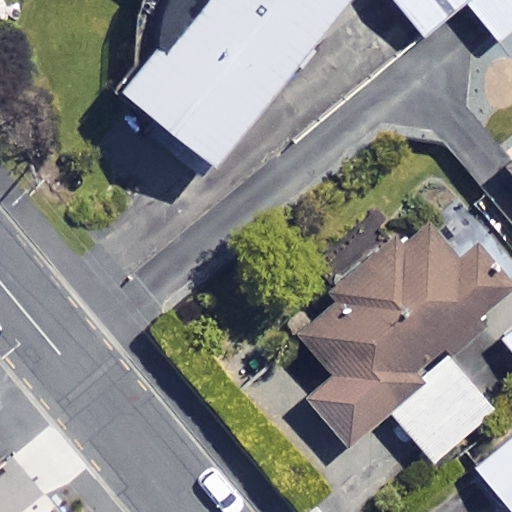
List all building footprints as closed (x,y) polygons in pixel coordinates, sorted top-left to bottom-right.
[(212,0),(218,4),(172,62),(160,53),(124,97),(172,136),(163,146),(209,183),(357,0),(212,0)] [(511,0),(391,0),(425,39),(467,3),(501,43),(511,33),(511,0)] [(467,269),(427,226),(303,339),(338,378),(309,405),(345,445),(511,292),(480,257),(467,269)] [(511,324),(499,335),(511,351),(511,324)] [(498,413),(450,362),(392,417),(439,468),(498,413)] [(511,441),(478,470),(511,510),(511,441)]
